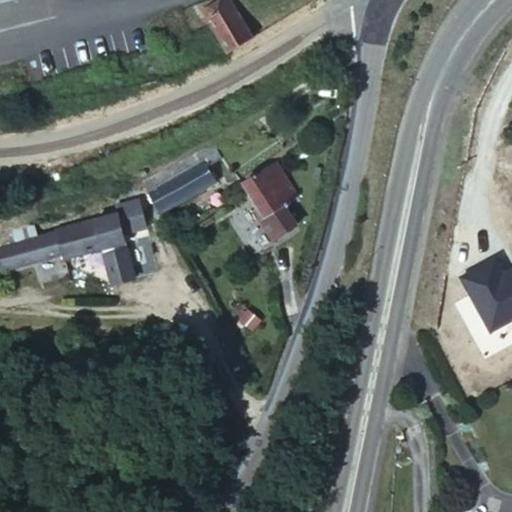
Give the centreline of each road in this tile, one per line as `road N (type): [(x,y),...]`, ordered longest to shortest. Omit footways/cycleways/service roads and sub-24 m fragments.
road 1 (secondary): [(492,0),(460,39),(423,129),(347,511)]
road 2 (unclassified): [(381,0),(340,239),(229,511)]
